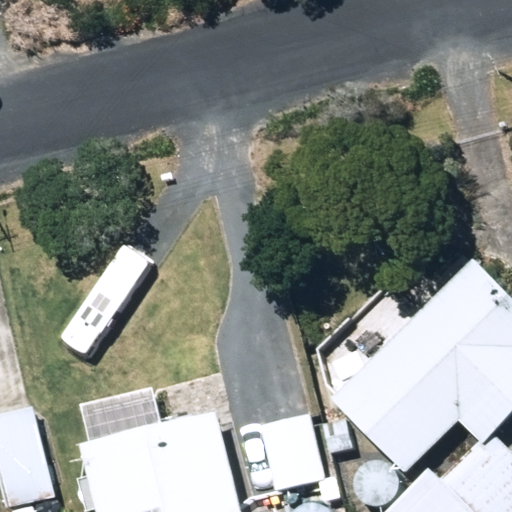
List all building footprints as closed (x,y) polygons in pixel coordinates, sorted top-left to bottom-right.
[(94,363),(160,273),(133,253),(67,343),(94,363)] [(511,305),(485,277),(341,417),(415,492),(469,438),(489,459),(453,495),(438,480),(405,511),(511,511),(511,443),(510,442),(511,439),(511,305)] [(0,452),(12,511),(57,511),(62,511),(43,422),(0,431),(0,452)] [(317,429),(268,441),(284,502),(333,488),(317,429)] [(330,438),(335,465),(357,461),(351,433),(330,438)] [(92,468),(103,511),(248,511),(228,434),(92,468)]
